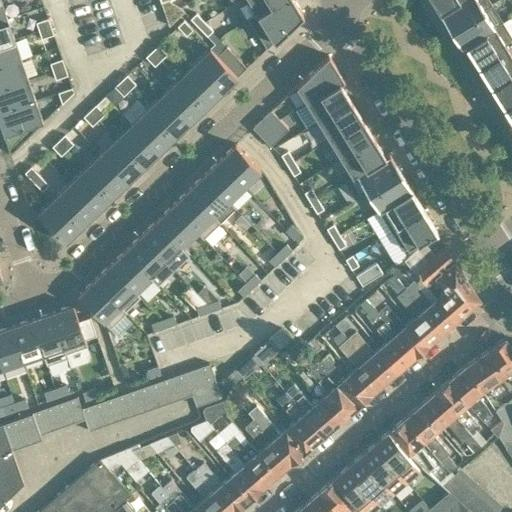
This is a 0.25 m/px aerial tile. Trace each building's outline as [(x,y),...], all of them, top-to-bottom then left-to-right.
[(302,13),(294,0),(276,0),(256,12),(247,18),(266,48),(302,13)] [(248,0),(256,12),(276,0),(248,0)] [(453,0),(431,0),(438,10),(453,0)] [(489,0),(453,0),(438,10),(450,30),(483,9),(492,4),(489,0)] [(483,9),(450,30),(460,47),(464,44),(465,44),(502,21),(492,4),(483,9)] [(180,6),(163,8),(169,25),(184,11),(180,6)] [(198,27),(204,21),(196,12),(190,18),(198,27)] [(36,22),(38,30),(50,26),(48,17),(36,22)] [(0,42),(14,38),(7,18),(0,19),(0,42)] [(183,20),(177,26),(186,35),(192,29),(183,20)] [(204,21),(198,27),(207,35),(212,30),(204,21)] [(511,45),(511,36),(502,21),(465,44),(478,67),(511,45)] [(53,34),(50,26),(38,30),(41,38),(53,34)] [(0,65),(21,59),(14,38),(0,42),(0,65)] [(151,50),(160,59),(167,53),(158,44),(151,50)] [(511,72),(511,45),(478,67),(490,86),(511,72)] [(226,46),(217,55),(237,76),(246,67),(226,46)] [(209,47),(194,62),(221,91),(237,76),(217,55),(209,47)] [(151,50),(145,56),(154,65),(160,59),(151,50)] [(328,54),(296,85),(306,102),(339,81),(339,82),(344,80),(328,54)] [(50,62),(52,71),(64,66),(62,58),(50,62)] [(21,59),(0,65),(0,88),(28,79),(21,59)] [(205,106),(221,91),(194,62),(178,77),(205,106)] [(67,74),(64,66),(52,71),(55,79),(67,74)] [(511,72),(490,86),(503,106),(511,100),(511,72)] [(126,74),(120,80),(129,89),(135,83),(126,74)] [(162,92),(190,121),(205,106),(178,77),(162,92)] [(28,79),(0,88),(0,112),(35,100),(28,79)] [(129,89),(120,80),(114,86),(123,95),(129,89)] [(350,100),(339,82),(339,81),(306,102),(317,120),(350,100)] [(57,92),(61,103),(73,92),(72,87),(57,92)] [(110,89),(105,95),(110,101),(114,104),(119,99),(110,89)] [(174,136),(190,121),(162,92),(147,107),(174,136)] [(137,97),(121,112),(131,122),(158,151),(174,136),(147,107),(137,97)] [(35,100),(0,112),(0,125),(9,153),(42,121),(35,100)] [(329,139),(362,118),(350,100),(317,120),(329,139)] [(511,100),(503,106),(511,121),(511,100)] [(95,104),(89,110),(98,119),(104,113),(95,104)] [(92,125),(98,119),(89,110),(83,116),(92,125)] [(288,128),(270,110),(261,118),(279,136),(288,128)] [(253,127),(269,145),(279,136),(261,118),(252,127),(253,127)] [(329,139),(340,157),(373,136),(362,118),(329,139)] [(142,166),(158,151),(131,122),(115,137),(142,166)] [(58,140),(67,149),(73,143),(64,134),(58,140)] [(356,174),(355,173),(384,155),(373,136),(340,157),(352,176),(356,174)] [(115,137),(99,152),(127,181),(142,166),(115,137)] [(58,140),(52,146),(60,155),(67,149),(58,140)] [(235,144),(218,159),(243,186),(260,170),(235,144)] [(287,150),(281,154),(287,164),(294,160),(287,150)] [(112,195),(127,181),(99,152),(85,166),(112,195)] [(352,176),(344,181),(355,198),(367,191),(400,171),(389,153),(385,156),(384,155),(355,173),(356,174),(352,176)] [(228,200),(243,186),(218,159),(203,174),(228,200)] [(294,160),(287,164),(293,174),(300,170),(294,160)] [(33,181),(39,175),(31,166),(24,172),(33,181)] [(112,195),(85,166),(68,182),(95,211),(112,195)] [(400,171),(367,191),(378,210),(411,189),(400,171)] [(203,174),(188,189),(213,215),(213,214),(220,221),(235,207),(228,200),(203,174)] [(48,184),(39,175),(33,181),(42,190),(48,184)] [(80,226),(95,211),(68,182),(52,197),(80,226)] [(311,187),(304,192),(310,202),(317,198),(311,187)] [(197,230),(196,231),(203,238),(220,221),(213,214),(213,215),(188,189),(172,204),(197,230)] [(411,189),(378,210),(391,230),(424,209),(411,189)] [(52,197),(36,212),(64,241),(80,226),(52,197)] [(323,208),(317,198),(310,202),(316,212),(323,208)] [(181,245),(182,244),(196,231),(197,230),(172,204),(156,219),(181,245)] [(424,209),(391,230),(403,250),(436,229),(424,209)] [(140,234),(172,267),(188,251),(182,244),(181,245),(156,219),(140,234)] [(291,223),(285,229),(294,238),(299,232),(291,223)] [(332,238),(339,234),(333,223),(326,228),(332,238)] [(153,279),(152,279),(156,282),(172,267),(140,234),(125,249),(153,279)] [(339,234),(332,238),(339,248),(345,244),(339,234)] [(447,288),(437,296),(456,319),(457,318),(474,303),(474,304),(475,303),(475,302),(479,298),(476,294),(477,294),(476,292),(475,293),(469,284),(470,284),(469,282),(444,245),(434,254),(424,241),(404,258),(411,267),(427,285),(436,277),(447,288)] [(277,252),(283,258),(292,249),(286,244),(277,252)] [(134,290),(137,294),(152,279),(153,279),(125,249),(109,264),(134,290)] [(269,260),(274,266),(283,258),(277,252),(269,260)] [(352,254),(345,258),(351,268),(358,264),(352,254)] [(404,258),(394,266),(402,275),(411,267),(404,258)] [(355,275),(362,286),(383,273),(376,263),(355,275)] [(109,264),(93,279),(118,305),(119,304),(124,309),(138,295),(137,294),(134,290),(109,264)] [(246,282),(252,288),(260,279),(255,273),(246,282)] [(126,311),(119,304),(118,305),(93,279),(78,294),(109,327),(126,311)] [(456,319),(437,296),(432,301),(414,280),(405,288),(442,331),(455,319),(455,320),(456,319)] [(243,296),(252,288),(246,282),(237,290),(243,296)] [(401,284),(395,290),(398,293),(397,295),(415,316),(409,321),(428,343),(442,331),(405,288),(401,284)] [(373,291),(364,298),(372,307),(381,299),(373,291)] [(210,311),(221,307),(218,299),(207,303),(210,311)] [(198,315),(210,311),(207,303),(196,307),(198,315)] [(73,304),(52,311),(64,345),(62,346),(65,353),(87,345),(84,338),(96,334),(90,316),(78,320),(73,305),(73,304)] [(428,343),(409,321),(404,325),(386,304),(376,312),(414,355),(428,343)] [(366,313),(364,315),(386,341),(380,345),(399,367),(414,355),(376,312),(373,308),(366,313)] [(52,311),(31,318),(43,353),(47,363),(66,357),(65,353),(62,346),(64,345),(52,311)] [(165,327),(176,323),(173,315),(162,319),(165,327)] [(343,317),(336,323),(342,330),(349,324),(343,317)] [(31,318),(10,325),(22,360),(43,353),(31,318)] [(151,323),(153,331),(165,327),(162,319),(151,323)] [(10,325),(0,328),(0,362),(1,367),(22,360),(10,325)] [(281,329),(270,338),(279,349),(290,340),(281,329)] [(342,330),(332,339),(338,345),(356,366),(351,370),(370,393),(385,380),(348,337),(342,330)] [(399,367),(380,345),(374,351),(356,330),(348,337),(385,380),(399,367)] [(320,345),(313,337),(300,348),(307,356),(320,345)] [(511,348),(504,337),(489,347),(511,381),(511,348)] [(511,381),(489,347),(465,364),(481,388),(500,375),(509,387),(511,384),(511,381)] [(354,406),(370,393),(351,370),(345,375),(328,355),(318,364),(354,406)] [(243,359),(233,367),(234,368),(241,377),(243,378),(252,370),(243,359)] [(209,362),(170,376),(178,398),(192,394),(192,381),(213,373),(209,362)] [(125,363),(119,365),(125,382),(131,380),(125,363)] [(318,364),(309,371),(327,391),(320,396),(340,419),(354,406),(318,364)] [(465,364),(448,378),(467,400),(484,420),(492,413),(488,404),(477,391),(481,388),(465,364)] [(146,369),(149,377),(160,373),(158,365),(146,369)] [(219,379),(227,388),(241,377),(234,368),(219,379)] [(283,372),(275,379),(282,388),(291,381),(283,372)] [(220,395),(221,398),(222,398),(220,395),(217,383),(216,382),(213,373),(192,381),(192,394),(196,403),(220,395)] [(170,376),(159,380),(167,402),(178,398),(170,376)] [(467,400),(448,378),(434,390),(470,432),(480,424),(463,404),(467,400)] [(219,379),(216,382),(222,398),(227,389),(227,388),(219,379)] [(148,384),(156,406),(167,402),(159,380),(148,384)] [(55,388),(57,396),(69,392),(66,384),(55,388)] [(148,384),(137,388),(145,410),(156,406),(148,384)] [(340,419),(320,396),(311,404),(294,384),(285,391),(322,434),(340,419)] [(43,392),(46,400),(57,396),(55,388),(43,392)] [(93,388),(82,392),(84,400),(96,396),(93,388)] [(137,388),(126,391),(134,414),(145,410),(137,388)] [(420,402),(417,405),(437,427),(439,424),(444,420),(462,442),(464,440),(474,451),(481,445),(477,440),(470,432),(434,390),(420,402)] [(126,391),(114,395),(122,418),(134,414),(126,391)] [(285,391),(276,398),(294,419),(285,426),(305,449),(322,434),(285,391)] [(73,420),(83,416),(84,416),(81,407),(77,395),(66,399),(73,420)] [(103,399),(111,422),(122,418),(114,395),(103,399)] [(511,397),(495,409),(501,418),(502,420),(497,435),(498,436),(506,448),(511,444),(511,397)] [(14,402),(16,410),(28,406),(25,398),(14,402)] [(66,399),(54,403),(62,424),(73,420),(66,399)] [(103,399),(92,403),(100,426),(111,422),(103,399)] [(205,419),(209,423),(225,410),(222,400),(204,406),(202,410),(205,419)] [(14,402),(0,406),(0,415),(16,410),(14,402)] [(43,407),(51,428),(62,424),(54,403),(43,407)] [(89,430),(100,426),(92,403),(81,407),(84,416),(83,416),(89,430)] [(253,418),(290,462),(305,449),(285,426),(279,431),(262,410),(256,403),(247,411),(253,418)] [(422,440),(450,471),(458,464),(448,453),(450,452),(432,431),(437,427),(417,405),(403,417),(422,439),(422,440)] [(43,407),(32,411),(40,432),(51,428),(43,407)] [(40,434),(40,432),(32,411),(17,417),(25,440),(40,434)] [(17,417),(2,422),(10,446),(25,440),(17,417)] [(422,439),(403,417),(388,430),(403,448),(408,452),(422,465),(429,471),(437,464),(419,444),(422,440),(422,439)] [(277,473),(290,462),(253,418),(244,425),(262,446),(257,450),(277,473)] [(502,420),(501,418),(490,427),(495,433),(497,435),(502,420)] [(190,429),(199,440),(213,427),(209,423),(205,419),(190,425),(190,429)] [(0,503),(23,482),(10,446),(2,422),(0,422),(0,503)] [(180,435),(178,429),(166,434),(170,439),(180,435)] [(388,430),(374,442),(406,479),(422,465),(408,452),(403,448),(388,430)] [(166,434),(149,441),(156,450),(161,448),(174,443),(170,439),(166,434)] [(225,442),(263,485),(277,473),(257,450),(249,441),(244,445),(234,434),(225,442)] [(482,436),(477,440),(481,445),(486,441),(485,440),(482,436)] [(149,441),(131,448),(138,457),(156,450),(149,441)] [(229,474),(249,497),(263,485),(225,442),(217,449),(235,470),(229,474)] [(374,442),(360,454),(391,491),(406,479),(374,442)] [(125,467),(138,457),(131,448),(130,445),(112,452),(121,462),(125,467)] [(112,452),(100,458),(111,470),(121,462),(112,452)] [(346,466),(377,503),(391,491),(360,454),(346,466)] [(99,457),(35,511),(108,511),(124,498),(130,493),(111,470),(100,458),(99,457)] [(195,468),(232,511),(246,500),(247,498),(249,497),(229,474),(228,476),(226,477),(221,481),(203,461),(195,468)] [(363,511),(366,511),(377,503),(346,466),(332,478),(363,511)] [(207,511),(231,511),(232,511),(195,468),(186,476),(204,496),(198,501),(207,511)] [(453,474),(442,483),(448,490),(450,488),(454,491),(467,475),(459,468),(453,474)] [(454,491),(462,498),(475,482),(467,475),(454,491)] [(162,486),(184,511),(207,511),(198,501),(193,505),(170,478),(162,486)] [(363,511),(332,478),(319,489),(337,511),(342,509),(344,511),(363,511)] [(484,490),(475,482),(462,498),(470,505),(484,490)] [(184,511),(162,486),(160,485),(152,492),(168,511),(165,511),(184,511)] [(439,497),(452,511),(462,511),(467,508),(468,508),(470,505),(462,498),(454,491),(450,488),(448,490),(439,497)] [(337,511),(319,489),(304,502),(311,511),(337,511)] [(470,505),(468,508),(472,511),(479,511),(492,497),(484,490),(470,505)] [(436,511),(452,511),(439,497),(430,505),(436,511)] [(493,511),(500,504),(492,497),(479,511),(493,511)] [(136,511),(126,500),(122,504),(122,505),(128,511),(127,511),(136,511)] [(311,511),(304,502),(292,511),(311,511)]
